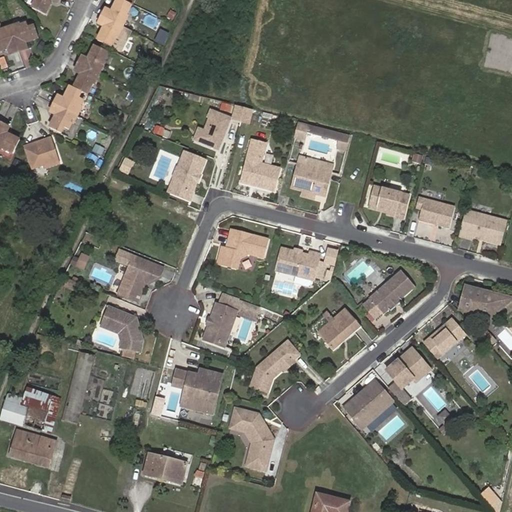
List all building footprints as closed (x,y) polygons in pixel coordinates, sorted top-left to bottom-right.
[(34,0),(33,3),(49,10),(54,0),(34,0)] [(108,13),(128,23),(132,16),(130,15),(136,1),(134,0),(116,0),(114,7),(112,6),(108,13)] [(108,13),(105,20),(106,20),(100,33),(117,41),(123,29),(125,30),(128,23),(108,13)] [(12,22),(19,43),(27,40),(41,36),(37,23),(31,25),(29,21),(21,23),(20,20),(12,22)] [(0,49),(11,45),(19,43),(12,22),(4,25),(5,28),(0,30),(0,31),(2,36),(0,36),(0,49)] [(27,40),(19,43),(21,48),(29,46),(27,40)] [(84,63),(105,73),(109,65),(106,64),(113,49),(96,41),(89,54),(88,54),(84,63)] [(21,48),(19,43),(11,45),(14,51),(21,48)] [(74,85),(87,91),(92,93),(99,77),(102,80),(105,73),(84,63),(81,69),(82,69),(74,85)] [(63,95),(59,105),(83,117),(87,109),(84,107),(89,99),(84,96),(87,91),(74,85),(72,84),(66,97),(63,95)] [(28,122),(37,120),(32,105),(24,107),(28,122)] [(83,117),(59,105),(55,115),(57,116),(52,127),(64,133),(68,127),(74,130),(77,122),(80,124),(83,117)] [(235,105),(232,119),(240,121),(248,123),(251,109),(235,105)] [(228,119),(212,112),(204,132),(199,144),(215,151),(228,119)] [(1,123),(0,126),(0,144),(1,143),(13,148),(19,134),(7,128),(8,127),(1,123)] [(303,140),(306,126),(298,124),(295,138),(303,140)] [(168,138),(171,132),(157,126),(155,133),(168,138)] [(350,137),(310,126),(308,132),(340,141),(338,149),(346,151),(350,137)] [(193,142),(199,144),(204,132),(198,130),(193,142)] [(56,135),(31,143),(37,163),(49,159),(50,162),(63,158),(56,135)] [(265,139),(252,136),(239,182),(272,191),(278,168),(259,163),(265,139)] [(100,153),(92,150),(88,158),(95,162),(100,153)] [(205,161),(183,151),(166,190),(187,200),(205,161)] [(414,154),(412,161),(421,163),(423,156),(414,154)] [(304,166),(306,158),(299,156),(297,164),(304,166)] [(124,157),(118,171),(128,175),(134,161),(124,157)] [(306,158),(304,166),(316,168),(318,160),(306,158)] [(433,159),(426,158),(425,165),(432,166),(433,159)] [(304,166),(297,164),(290,187),(301,190),(315,194),(322,188),(327,189),(331,172),(327,171),(329,163),(318,160),(316,168),(304,166)] [(483,172),(475,170),(474,176),(481,178),(483,172)] [(410,195),(376,186),(371,208),(395,214),(394,217),(404,220),(410,195)] [(327,189),(322,188),(315,194),(325,196),(327,189)] [(315,194),(301,190),(299,195),(314,198),(315,194)] [(455,209),(420,199),(417,211),(421,212),(418,222),(449,231),(455,209)] [(371,208),(370,209),(388,215),(388,216),(394,217),(395,214),(371,208)] [(505,224),(466,213),(460,239),(471,241),(471,239),(499,246),(505,224)] [(266,240),(230,231),(225,248),(220,247),(214,264),(232,269),(235,259),(246,254),(262,258),(266,240)] [(281,251),(275,273),(312,283),(313,278),(314,273),(318,258),(309,255),(308,259),(281,251)] [(336,254),(328,251),(324,265),(332,268),(336,254)] [(78,257),(73,255),(69,264),(84,270),(90,256),(80,252),(78,257)] [(128,267),(131,259),(117,253),(114,262),(128,267)] [(128,267),(116,296),(135,303),(142,284),(145,285),(158,278),(161,271),(131,259),(128,267)] [(324,265),(317,263),(314,273),(313,278),(320,280),(324,265)] [(414,288),(399,270),(366,298),(367,298),(360,305),(374,320),(380,314),(382,315),(388,310),(390,312),(400,303),(399,301),(414,288)] [(364,281),(372,291),(385,280),(377,270),(364,281)] [(364,285),(359,279),(354,284),(358,290),(364,285)] [(490,320),(511,302),(471,291),(465,294),(461,310),(464,313),(490,320)] [(218,296),(215,304),(234,312),(238,304),(218,296)] [(215,304),(214,303),(208,317),(205,316),(202,324),(205,325),(199,339),(220,348),(234,312),(215,304)] [(135,320),(105,310),(103,319),(109,329),(121,333),(123,341),(121,349),(140,355),(145,341),(135,320)] [(346,310),(318,334),(333,352),(362,328),(346,310)] [(268,311),(265,318),(278,324),(281,318),(268,311)] [(451,321),(422,346),(436,362),(465,338),(451,321)] [(257,369),(251,388),(268,392),(271,379),(283,369),(292,361),(298,356),(287,342),(257,369)] [(411,351),(386,374),(401,392),(412,382),(415,385),(429,372),(411,351)] [(64,421),(79,424),(93,355),(77,352),(64,421)] [(98,358),(96,365),(111,369),(113,363),(98,358)] [(294,364),(292,361),(283,369),(284,371),(294,364)] [(199,369),(197,377),(220,383),(222,375),(199,369)] [(197,377),(175,371),(172,386),(186,389),(183,408),(213,415),(220,383),(197,377)] [(374,384),(343,411),(361,432),(392,405),(374,384)] [(27,389),(23,401),(28,402),(27,410),(48,416),(53,398),(27,389)] [(28,402),(23,401),(9,397),(2,420),(43,433),(48,416),(27,410),(28,402)] [(53,398),(48,416),(43,433),(52,435),(62,400),(53,398)] [(257,417),(234,411),(229,430),(244,434),(251,446),(245,468),(265,473),(272,443),(257,417)] [(56,445),(19,434),(12,456),(49,467),(56,445)] [(186,460),(149,451),(143,473),(159,477),(160,474),(180,479),(186,460)] [(160,474),(159,477),(180,482),(180,479),(160,474)] [(346,511),(349,503),(317,494),(311,511),(346,511)] [(497,498),(490,503),(495,511),(503,507),(497,498)]
